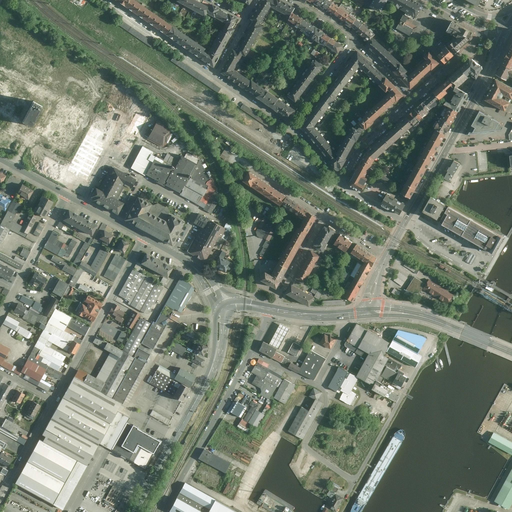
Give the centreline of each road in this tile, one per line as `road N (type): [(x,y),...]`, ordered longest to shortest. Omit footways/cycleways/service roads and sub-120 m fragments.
road 1 (residential): [(315,385),(326,401),(303,447),(354,482),(435,339)]
road 2 (residential): [(144,238),(54,401)]
road 3 (residential): [(252,351),(164,511)]
road 4 (secondary): [(215,355),(134,511)]
road 5 (secondary): [(511,352),(422,317),(368,311)]
road 6 (residential): [(66,195),(0,317)]
road 7 (residential): [(103,0),(213,76)]
